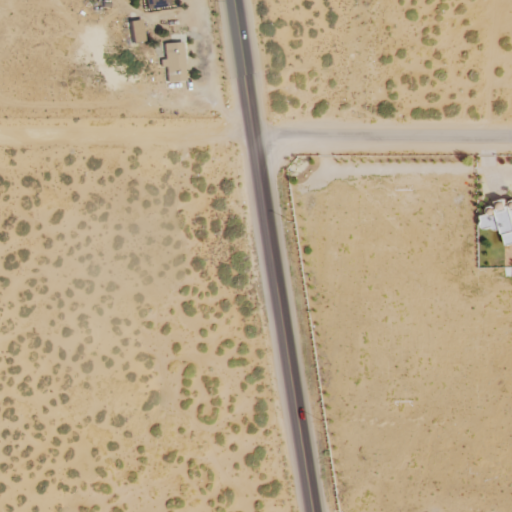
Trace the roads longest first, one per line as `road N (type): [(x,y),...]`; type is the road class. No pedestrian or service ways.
road 1 (tertiary): [(314,511),(233,0)]
road 2 (residential): [(0,136),(511,138)]
